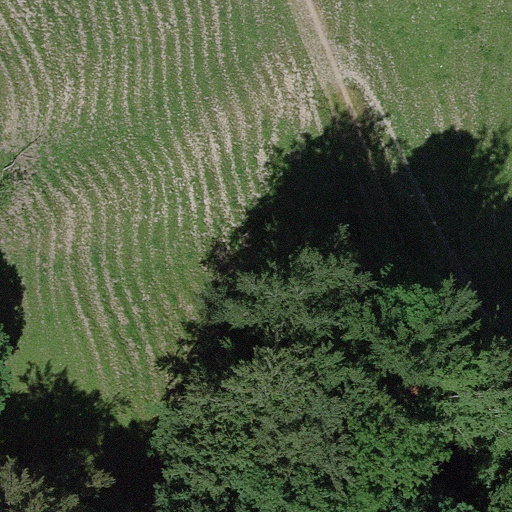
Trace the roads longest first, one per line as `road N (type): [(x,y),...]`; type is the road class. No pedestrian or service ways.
road 1 (track): [(304,0),(489,427),(511,451)]
road 2 (track): [(0,361),(135,511)]
